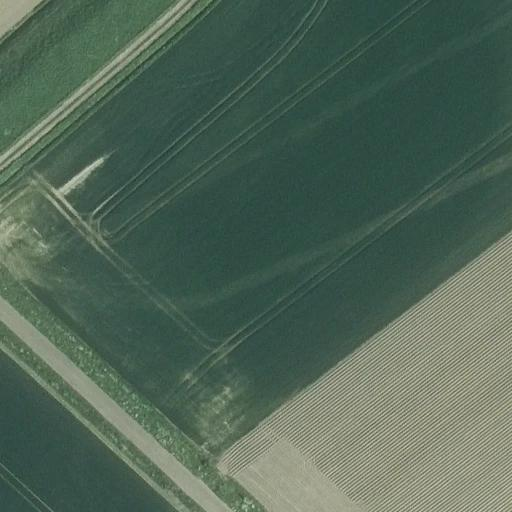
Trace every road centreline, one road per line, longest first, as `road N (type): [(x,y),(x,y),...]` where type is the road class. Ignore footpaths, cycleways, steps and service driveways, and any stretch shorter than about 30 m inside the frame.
road 1 (track): [(223,511),(0,307)]
road 2 (track): [(0,164),(194,0)]
